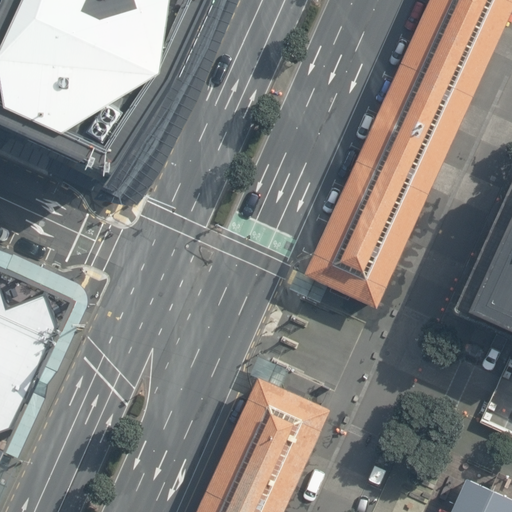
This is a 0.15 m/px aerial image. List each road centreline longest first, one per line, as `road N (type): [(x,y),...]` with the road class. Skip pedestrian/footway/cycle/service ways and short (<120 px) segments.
road 1 (residential): [(511,117),(333,511)]
road 2 (primary): [(364,0),(232,304)]
road 3 (primary): [(154,269),(271,0)]
road 4 (primary): [(45,511),(154,269)]
road 5 (primary): [(232,304),(140,511)]
road 6 (unclassified): [(0,196),(154,269)]
